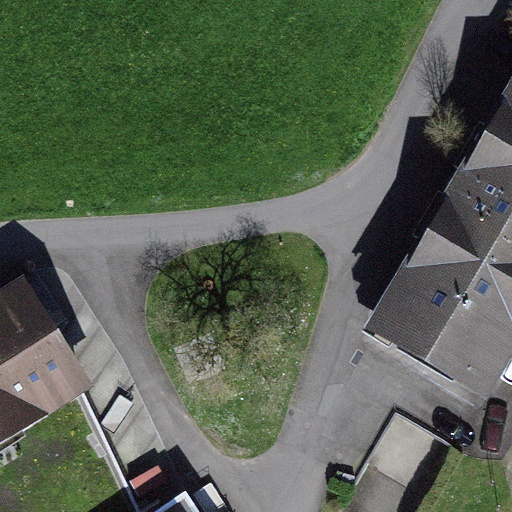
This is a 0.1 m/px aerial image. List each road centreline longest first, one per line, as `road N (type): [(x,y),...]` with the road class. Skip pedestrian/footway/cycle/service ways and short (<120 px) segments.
road 1 (residential): [(332,224),(165,247),(0,257)]
road 2 (residential): [(275,511),(332,224)]
road 3 (residential): [(332,224),(487,0)]
